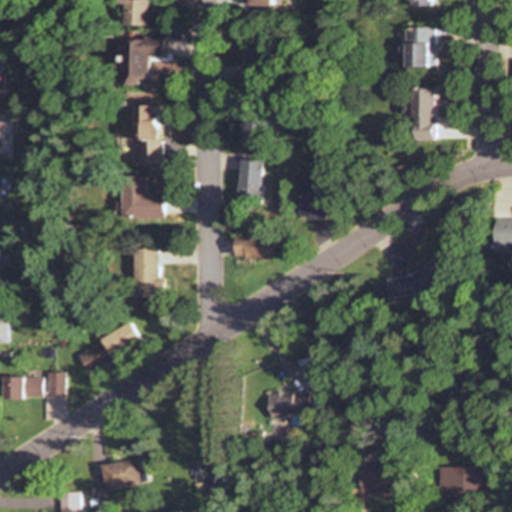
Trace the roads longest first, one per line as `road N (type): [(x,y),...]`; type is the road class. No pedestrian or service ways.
road 1 (residential): [(0,472),(433,190),(511,164)]
road 2 (residential): [(209,338),(205,0)]
road 3 (residential): [(488,166),(483,0)]
